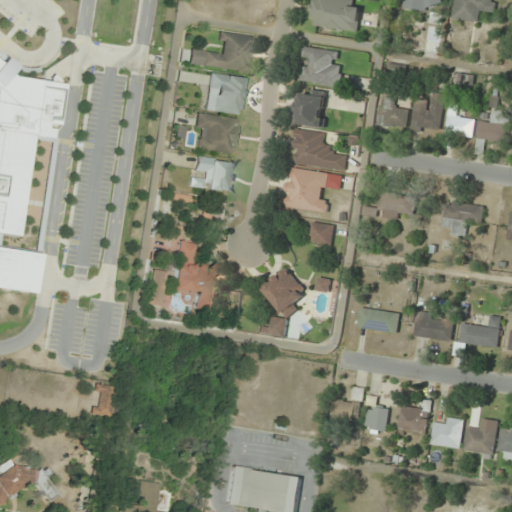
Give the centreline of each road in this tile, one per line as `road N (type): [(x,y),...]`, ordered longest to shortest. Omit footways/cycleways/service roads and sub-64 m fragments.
road 1 (residential): [(285,0),(252,245)]
road 2 (residential): [(511,386),(351,360)]
road 3 (residential): [(511,178),(376,155)]
